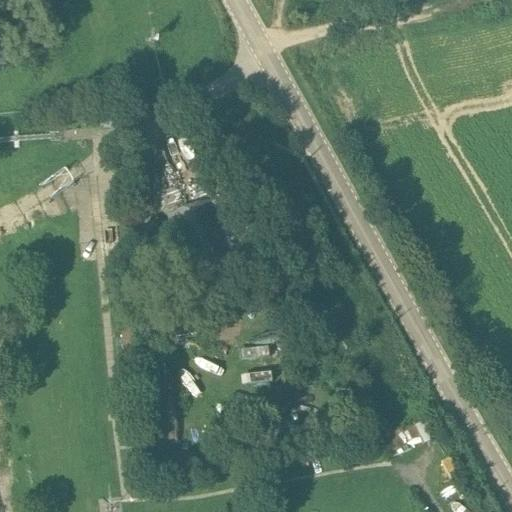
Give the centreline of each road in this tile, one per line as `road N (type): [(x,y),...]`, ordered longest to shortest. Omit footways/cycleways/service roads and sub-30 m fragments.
road 1 (unclassified): [(234,0),(511,496)]
road 2 (track): [(267,57),(306,34),(489,0)]
